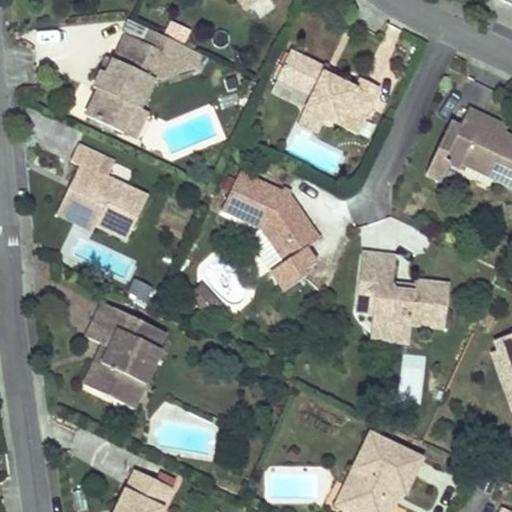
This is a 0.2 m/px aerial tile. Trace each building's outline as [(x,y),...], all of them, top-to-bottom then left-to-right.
[(238,0),(246,10),(259,0),(238,0)] [(275,8),(269,0),(261,0),(252,7),(260,18),(275,8)] [(140,110),(153,81),(194,67),(200,54),(151,31),(145,45),(129,38),(117,63),(113,61),(99,91),(87,117),(122,134),(134,108),(139,110),(140,110)] [(117,63),(129,38),(125,36),(113,61),(117,63)] [(363,121),(379,88),(360,79),(355,89),(332,78),(324,74),(327,69),(290,52),(277,79),(312,97),(305,110),(323,119),(357,135),(357,134),(363,121)] [(99,91),(113,61),(107,58),(93,88),(99,91)] [(332,78),(334,73),(327,69),(324,74),(332,78)] [(239,87),(235,74),(225,78),(229,89),(239,87)] [(133,139),(146,112),(140,110),(139,110),(134,108),(122,134),(133,139)] [(317,132),(323,119),(305,110),(299,124),(317,132)] [(511,138),(504,135),(507,128),(495,123),(493,129),(482,124),(485,118),(468,110),(459,128),(450,123),(426,176),(440,183),(449,164),(461,170),(463,165),(511,188),(511,138)] [(493,129),(495,123),(485,118),(482,124),(493,129)] [(367,139),(373,125),(363,121),(357,134),(367,139)] [(127,240),(148,198),(107,178),(114,163),(78,145),(70,162),(79,167),(63,201),(98,218),(94,225),(96,226),(127,240)] [(319,240),(289,197),(239,173),(229,195),(221,210),(254,225),(262,230),(267,226),(281,247),(276,250),(285,263),(273,271),(271,273),(284,293),(307,277),(303,273),(316,264),(306,249),(319,240)] [(98,218),(63,201),(56,214),(62,217),(82,226),(93,232),(96,226),(94,225),(98,218)] [(281,247),(267,226),(262,230),(263,231),(251,239),(273,271),(285,263),(276,250),(281,247)] [(444,329),(448,290),(414,287),(413,293),(395,291),(392,287),(392,284),(395,258),(362,253),(357,293),(369,294),(374,301),(373,315),(370,334),(389,336),(390,330),(410,332),(410,326),(444,329)] [(413,293),(414,287),(392,284),(392,287),(395,291),(413,293)] [(200,308),(212,298),(201,285),(189,296),(200,308)] [(149,309),(157,293),(144,286),(136,302),(149,309)] [(373,315),(374,301),(369,294),(357,293),(355,313),(373,315)] [(208,317),(220,306),(212,298),(200,308),(208,317)] [(145,386),(162,351),(158,350),(166,334),(102,303),(86,338),(103,346),(109,349),(102,363),(95,360),(83,386),(122,404),(134,381),(145,386)] [(408,345),(410,332),(390,330),(389,336),(370,334),(370,340),(408,345)] [(511,335),(495,341),(498,352),(492,354),(506,395),(511,392),(511,335)] [(102,363),(109,349),(103,346),(95,360),(102,363)] [(262,398),(268,385),(257,380),(251,393),(262,398)] [(133,410),(145,386),(134,381),(122,404),(133,410)] [(405,495),(420,463),(420,462),(421,462),(422,459),(370,434),(345,486),(357,492),(347,511),(391,511),(396,502),(391,500),(396,491),(400,493),(405,495)] [(160,511),(171,490),(155,483),(135,473),(115,511),(160,511)] [(176,482),(160,474),(155,483),(171,490),(176,482)] [(347,511),(357,492),(345,486),(335,506),(347,511)] [(396,502),(400,493),(396,491),(391,500),(396,502)]
